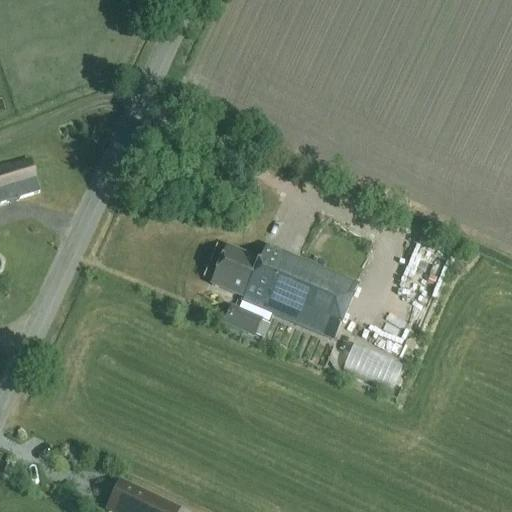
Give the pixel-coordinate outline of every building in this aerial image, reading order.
[(8,204),(40,194),(32,165),(11,171),(10,167),(0,169),(0,205),(8,203),(8,204)] [(336,336),(357,288),(265,249),(259,263),(227,250),(211,286),(243,300),(242,303),(317,335),(320,330),(336,336)] [(232,308),(225,327),(256,341),(263,323),(232,308)] [(303,346),(298,357),(315,364),(320,353),(303,346)] [(111,503),(106,511),(174,511),(175,511),(163,505),(119,485),(115,494),(106,490),(102,499),(111,503)]
